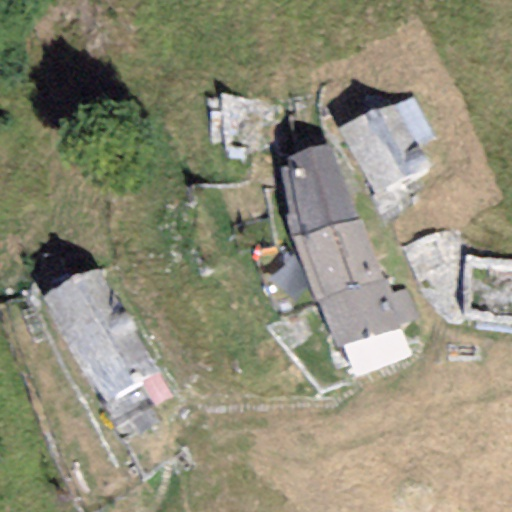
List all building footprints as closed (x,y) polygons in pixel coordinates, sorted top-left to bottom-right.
[(412,97),(394,107),(416,148),(435,138),(412,97)] [(392,104),(337,127),(375,196),(427,167),(416,148),(394,107),(392,104)] [(282,214),(291,241),(359,220),(327,144),(287,157),(287,167),(279,169),(289,213),(282,214)] [(291,241),(316,302),(382,281),(363,219),(359,220),(291,241)] [(97,264),(40,296),(100,404),(157,373),(97,264)] [(382,281),(316,302),(332,351),(401,329),(399,324),(390,295),(385,280),(382,281)] [(410,289),(390,295),(399,324),(419,317),(410,289)]
